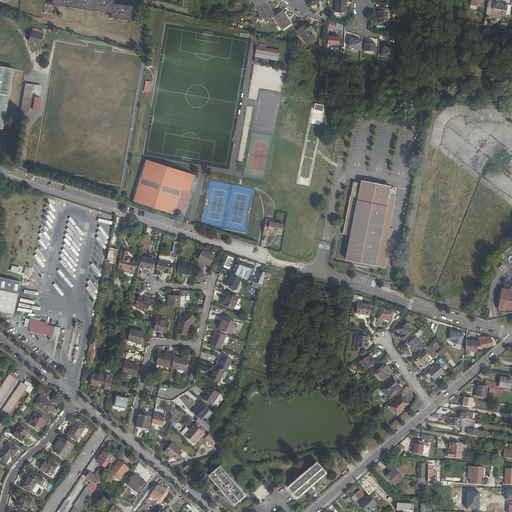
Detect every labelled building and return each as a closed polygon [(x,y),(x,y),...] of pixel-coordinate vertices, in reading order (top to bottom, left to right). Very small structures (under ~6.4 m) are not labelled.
[(52,14),(53,5),(111,12),(110,17),(129,20),(131,6),(123,5),(124,3),(120,3),(120,4),(112,3),(112,0),(50,0),(50,4),(44,3),(42,13),(52,14)] [(200,4),(186,0),(184,6),(191,7),(190,9),(192,10),(193,8),(199,9),(201,9),(202,5),(200,5),(200,4)] [(264,0),(255,7),(265,21),(272,15),(273,14),(266,3),(270,0),(264,0)] [(345,0),(335,0),(335,11),(345,12),(345,0)] [(493,0),(492,0),(490,10),(504,13),(506,1),(502,0),(501,1),(493,0)] [(377,19),(386,20),(387,6),(378,5),(377,19)] [(273,14),(272,15),(281,28),(290,22),(287,17),(288,17),(282,8),(273,14)] [(307,21),(295,29),(304,42),(313,35),(309,29),(311,27),(307,21)] [(39,34),(27,31),(24,41),(36,44),(39,34)] [(340,36),(328,36),(328,44),(339,45),(340,36)] [(362,41),(351,37),(348,46),(359,50),(362,41)] [(375,44),(365,43),(364,51),(375,51),(375,44)] [(279,50),(257,46),(255,56),(271,59),(271,55),(278,57),(279,50)] [(394,49),(384,46),(381,56),(391,59),(394,49)] [(0,127),(2,128),(13,69),(2,67),(0,76),(0,127)] [(33,82),(24,80),(19,110),(27,111),(27,107),(28,107),(33,82)] [(144,158),(130,200),(174,215),(182,190),(188,192),(193,175),(144,158)] [(349,234),(345,259),(383,267),(391,227),(388,227),(394,195),(386,193),(388,184),(360,179),(359,182),(357,196),(348,194),(341,233),(349,234)] [(351,180),(348,194),(357,196),(359,182),(351,180)] [(284,224),(269,222),(268,231),(282,234),(284,224)] [(170,257),(176,258),(180,242),(174,241),(170,257)] [(214,255),(202,248),(197,258),(208,264),(214,255)] [(122,268),(122,269),(133,272),(136,260),(129,258),(129,257),(126,256),(127,252),(121,251),(117,267),(122,268)] [(154,259),(141,256),(139,266),(152,268),(154,259)] [(171,263),(158,260),(156,268),(165,270),(164,272),(169,273),(171,263)] [(236,260),(232,271),(239,274),(242,266),(247,268),(244,277),(249,279),(253,266),(236,260)] [(190,274),(192,264),(178,261),(176,271),(190,274)] [(12,265),(9,270),(17,273),(19,268),(12,265)] [(260,268),(255,282),(261,284),(264,270),(260,268)] [(239,274),(232,271),(227,284),(237,288),(242,276),(239,274)] [(0,277),(0,311),(13,314),(20,282),(0,277)] [(500,286),(496,308),(504,309),(504,308),(509,308),(511,300),(511,298),(511,283),(507,287),(500,286)] [(228,292),(223,302),(233,307),(235,303),(238,297),(228,292)] [(139,295),(134,305),(146,311),(152,299),(147,297),(146,298),(146,299),(144,298),(144,297),(139,295)] [(167,306),(178,309),(180,297),(169,295),(167,306)] [(369,312),(370,303),(356,302),(355,311),(369,312)] [(394,310),(382,306),(378,317),(383,319),(384,316),(391,318),(394,310)] [(180,317),(177,332),(187,334),(189,324),(196,320),(189,311),(181,317),(180,317)] [(223,317),(218,328),(231,333),(236,323),(223,317)] [(401,337),(412,329),(406,323),(408,322),(405,318),(396,326),(401,333),(399,335),(401,337)] [(40,321),(30,319),(28,327),(28,328),(30,329),(30,331),(53,336),(53,334),(55,326),(47,325),(47,322),(40,321)] [(166,332),(168,322),(156,319),(154,329),(166,332)] [(143,332),(126,328),(124,338),(126,339),(141,342),(143,332)] [(216,331),(210,344),(220,348),(225,335),(216,331)] [(463,335),(451,331),(449,339),(454,340),(453,343),(460,345),(463,335)] [(352,345),(351,349),(362,351),(363,346),(366,346),(367,334),(359,333),(358,345),(352,345)] [(414,347),(418,351),(426,344),(422,340),(421,341),(414,333),(406,340),(413,348),(414,347)] [(478,337),(480,346),(492,343),(491,338),(488,338),(487,335),(478,337)] [(477,341),(466,341),(466,352),(477,353),(477,341)] [(436,352),(439,355),(446,350),(443,346),(436,352)] [(159,353),(156,363),(170,366),(172,354),(165,352),(165,354),(164,355),(163,354),(163,353),(159,353)] [(369,353),(361,359),(367,366),(375,361),(369,353)] [(421,353),(413,360),(420,368),(428,361),(421,353)] [(216,361),(214,365),(215,365),(224,369),(226,370),(231,358),(222,354),(219,362),(216,361)] [(189,359),(175,356),(172,366),(186,370),(189,359)] [(124,361),(122,372),(134,375),(137,364),(124,361)] [(385,363),(375,371),(382,379),(391,372),(387,367),(388,366),(385,363)] [(437,363),(427,371),(433,378),(443,370),(437,363)] [(224,369),(215,365),(209,377),(218,381),(224,369)] [(9,372),(0,386),(0,398),(15,376),(9,372)] [(91,373),(89,383),(98,385),(100,375),(91,373)] [(98,385),(97,386),(110,389),(113,376),(110,375),(103,374),(100,373),(100,375),(98,385)] [(511,380),(501,378),(500,387),(511,389),(511,382),(511,380)] [(393,379),(382,388),(389,397),(399,388),(395,383),(396,383),(393,379)] [(495,388),(496,382),(486,379),(484,385),(495,388)] [(22,381),(1,412),(7,416),(28,385),(22,381)] [(202,398),(211,405),(220,395),(210,386),(205,392),(206,393),(202,398)] [(487,388),(478,386),(476,398),(485,399),(487,388)] [(489,395),(503,396),(503,389),(496,389),(496,388),(490,387),(489,395)] [(128,397),(115,394),(113,405),(126,408),(128,397)] [(41,395),(35,404),(48,413),(53,406),(47,402),(48,400),(41,395)] [(401,395),(390,405),(397,413),(408,403),(401,395)] [(462,406),(472,407),(473,397),(463,397),(462,406)] [(210,408),(202,401),(193,411),(201,418),(210,408)] [(460,412),(459,419),(460,419),(470,421),(471,414),(460,412)] [(165,416),(153,413),(151,421),(163,424),(165,416)] [(30,424),(39,430),(43,425),(42,425),(43,422),(44,423),(46,420),(37,414),(30,424)] [(138,415),(136,424),(148,427),(149,422),(140,419),(141,415),(138,415)] [(459,428),(460,419),(459,419),(447,417),(446,426),(459,428)] [(68,435),(76,440),(84,429),(76,423),(68,435)] [(203,431),(194,423),(190,429),(184,435),(194,443),(203,431)] [(28,432),(19,426),(13,435),(22,441),(28,432)] [(181,432),(184,435),(190,429),(186,426),(181,432)] [(486,432),(467,429),(465,436),(477,438),(478,436),(485,437),(486,432)] [(203,431),(194,443),(195,444),(202,436),(205,438),(207,435),(203,431)] [(218,439),(210,432),(207,435),(205,438),(212,445),(218,439)] [(72,446),(62,439),(54,451),(64,458),(72,446)] [(413,449),(413,455),(422,456),(423,441),(413,440),(412,444),(414,444),(413,449)] [(172,441),(171,442),(182,452),(183,451),(172,441)] [(171,442),(164,451),(169,455),(170,453),(172,455),(177,459),(182,452),(171,442)] [(8,443),(0,454),(0,459),(4,462),(9,455),(11,456),(16,448),(8,443)] [(449,453),(449,458),(461,459),(462,444),(450,443),(450,450),(451,450),(451,453),(449,453)] [(109,459),(112,461),(114,457),(115,456),(112,454),(112,455),(107,452),(108,452),(106,450),(105,452),(103,451),(98,457),(100,459),(99,461),(101,462),(102,461),(106,464),(109,459)] [(115,456),(114,457),(119,461),(124,453),(120,450),(115,456)] [(119,461),(114,457),(112,461),(110,463),(114,466),(109,472),(118,479),(127,468),(119,461)] [(44,471),(50,476),(57,466),(48,460),(45,465),(47,467),(44,471)] [(295,498),(326,472),(317,462),(287,488),(295,498)] [(244,495),(219,465),(208,473),(234,504),(244,495)] [(92,481),(96,484),(102,476),(105,471),(100,468),(99,470),(98,469),(94,475),(89,472),(85,477),(92,481)] [(484,469),(469,469),(469,480),(471,480),(471,485),(483,486),(484,469)] [(387,477),(395,487),(404,479),(396,470),(387,477)] [(31,473),(24,485),(31,490),(32,489),(36,492),(41,485),(43,481),(31,473)] [(145,482),(135,475),(127,485),(138,492),(145,482)] [(92,481),(87,488),(93,492),(98,485),(96,484),(92,481)] [(158,498),(164,491),(157,485),(151,492),(158,498)] [(71,511),(79,511),(93,492),(87,488),(86,487),(73,506),(74,507),(71,511)] [(355,507),(366,497),(361,491),(350,501),(353,504),(355,507)] [(158,498),(151,492),(149,495),(156,501),(158,498)] [(26,511),(31,499),(22,495),(19,503),(18,503),(16,508),(26,511)] [(364,511),(367,511),(377,505),(369,496),(359,505),(364,511)] [(65,499),(59,509),(61,511),(68,501),(65,499)] [(350,508),(353,504),(350,501),(348,499),(345,502),(350,508)] [(436,502),(428,501),(428,510),(434,510),(435,506),(436,506),(436,502)] [(431,511),(431,510),(426,510),(426,503),(421,503),(420,511),(431,511)]
